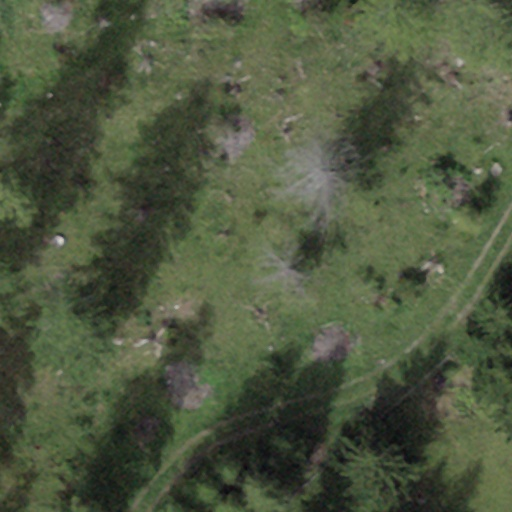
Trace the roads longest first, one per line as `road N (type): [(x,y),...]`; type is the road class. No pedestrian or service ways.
road 1 (track): [(192,511),(370,411),(511,214)]
road 2 (track): [(0,105),(43,87),(138,0)]
